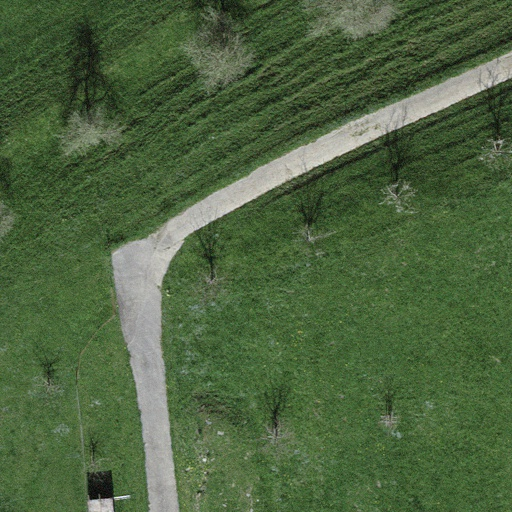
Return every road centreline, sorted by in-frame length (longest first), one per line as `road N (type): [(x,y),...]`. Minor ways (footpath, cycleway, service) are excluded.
road 1 (track): [(166,511),(149,248),(511,45)]
road 2 (track): [(236,0),(159,41),(0,150)]
